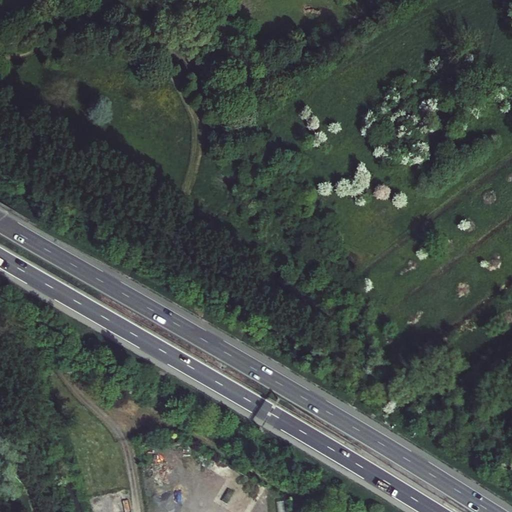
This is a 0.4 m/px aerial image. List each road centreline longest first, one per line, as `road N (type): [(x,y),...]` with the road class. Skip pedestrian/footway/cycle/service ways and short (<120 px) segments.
road 1 (motorway): [(490,511),(0,223)]
road 2 (motorway): [(0,258),(434,511)]
